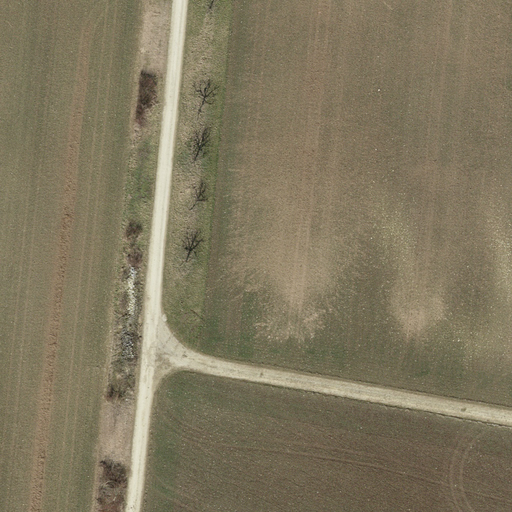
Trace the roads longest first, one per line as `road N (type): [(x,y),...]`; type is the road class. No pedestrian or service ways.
road 1 (track): [(151,353),(511,415)]
road 2 (track): [(151,353),(180,0)]
road 3 (track): [(134,511),(151,353)]
